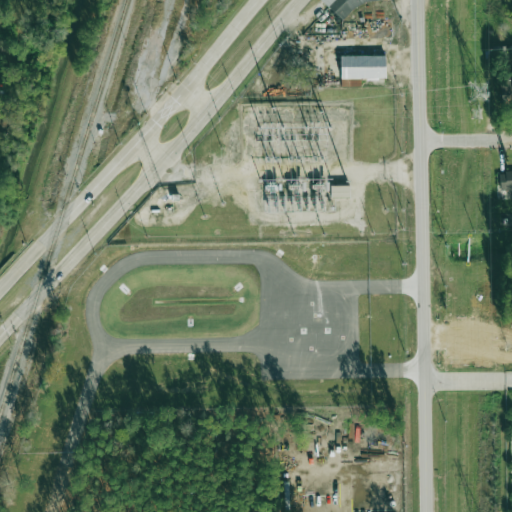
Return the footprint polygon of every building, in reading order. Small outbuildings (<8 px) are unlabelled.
[(383,0),(365,3),(344,23),(321,0),(383,0)] [(341,86),(361,86),(361,78),(386,78),(385,53),(340,54),(341,86)] [(511,98),(511,77),(501,77),(500,98),(511,98)] [(511,171),(500,171),(500,189),(511,188),(511,171)] [(331,197),(350,197),(350,184),(331,183),(331,197)]
